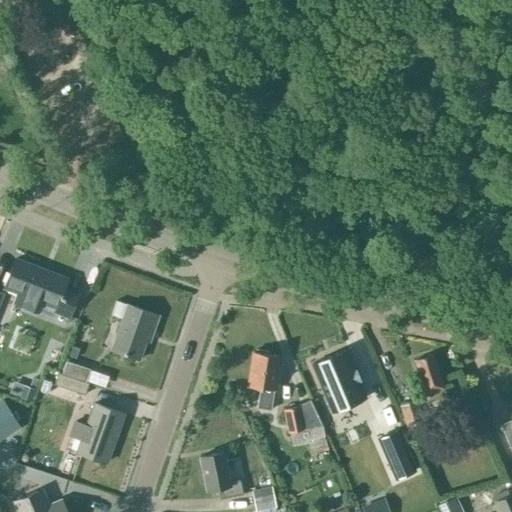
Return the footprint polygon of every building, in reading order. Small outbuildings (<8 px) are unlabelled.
[(70,59),(53,67),(80,120),(97,111),(70,59)] [(15,258),(4,287),(19,293),(15,302),(38,311),(41,302),(54,307),(53,311),(68,317),(77,293),(63,288),(67,279),(15,258)] [(138,359),(147,333),(151,334),(158,315),(127,304),(111,350),(138,359)] [(344,349),(309,364),(329,411),(364,397),(357,380),(358,380),(354,370),(353,370),(344,349)] [(270,410),(273,390),(274,390),(279,356),(267,354),(268,352),(256,350),(256,352),(252,352),(247,386),(259,388),(256,408),(270,410)] [(432,352),(413,358),(428,401),(446,395),(432,352)] [(48,367),(57,370),(61,358),(52,355),(48,367)] [(66,360),(62,372),(85,380),(89,368),(66,360)] [(46,368),(39,388),(51,392),(54,383),(84,394),(88,382),(46,368)] [(310,453),(328,451),(323,426),(318,413),(310,398),(299,402),(298,404),(283,408),(285,427),(286,433),(290,432),(293,446),(308,442),(310,453)] [(0,438),(20,425),(3,399),(0,400),(0,438)] [(415,399),(400,404),(407,425),(422,419),(415,399)] [(77,452),(106,462),(123,412),(94,402),(86,424),(75,420),(69,436),(81,440),(77,452)] [(511,451),(511,403),(506,406),(511,418),(500,423),(511,451)] [(390,405),(370,414),(387,454),(407,445),(390,405)] [(239,480),(230,481),(223,451),(199,456),(206,490),(218,487),(220,497),(242,493),(239,480)] [(41,495),(45,482),(22,474),(19,484),(2,491),(8,505),(22,499),(28,511),(66,511),(61,499),(46,506),(41,495)] [(271,487),(251,491),(255,511),(276,507),(271,487)] [(511,511),(511,493),(494,501),(499,511),(511,511)] [(439,506),(441,511),(455,511),(459,511),(454,499),(439,506)]
